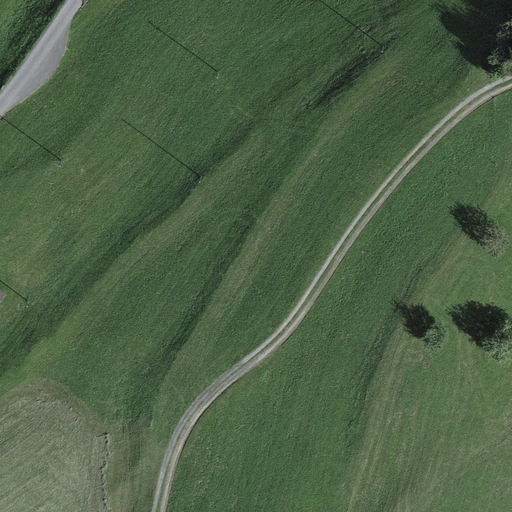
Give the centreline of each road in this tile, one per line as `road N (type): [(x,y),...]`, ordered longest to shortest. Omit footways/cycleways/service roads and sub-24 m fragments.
road 1 (track): [(158,511),(194,403),(272,339),(426,136),(465,99),(511,74)]
road 2 (unclassified): [(75,0),(0,103)]
